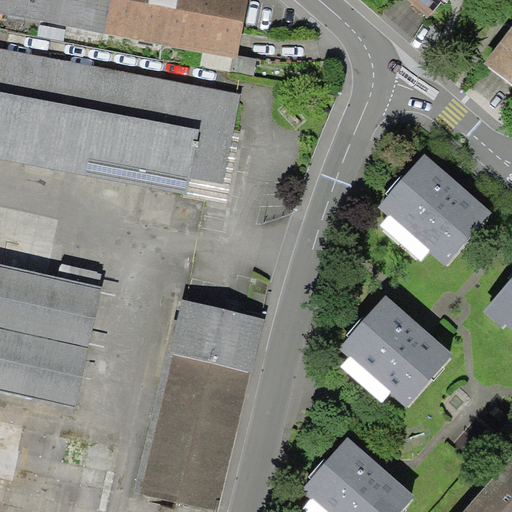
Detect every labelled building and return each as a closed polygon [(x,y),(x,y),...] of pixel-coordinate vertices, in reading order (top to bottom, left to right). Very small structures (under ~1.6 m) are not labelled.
[(0,0),(0,13),(116,35),(122,0),(0,0)] [(122,0),(116,35),(240,57),(250,0),(122,0)] [(442,0),(415,0),(431,13),(442,0)] [(511,82),(511,36),(490,65),(511,82)] [(239,92),(0,48),(0,158),(188,194),(191,178),(222,183),(239,92)] [(446,263),(489,214),(424,157),(381,205),(393,216),(385,226),(421,257),(429,248),(446,263)] [(101,289),(0,265),(0,388),(74,405),(101,289)] [(511,286),(488,314),(503,326),(508,321),(511,324),(511,286)] [(407,405),(449,357),(384,300),(341,348),(354,359),(346,368),(381,400),(390,390),(407,405)] [(262,320),(186,302),(142,493),(218,510),(262,320)] [(105,511),(120,449),(0,421),(0,490),(93,511),(105,511)] [(403,511),(415,499),(349,442),(307,490),(319,501),(311,510),(312,511),(403,511)] [(511,511),(511,459),(465,511),(511,511)]
